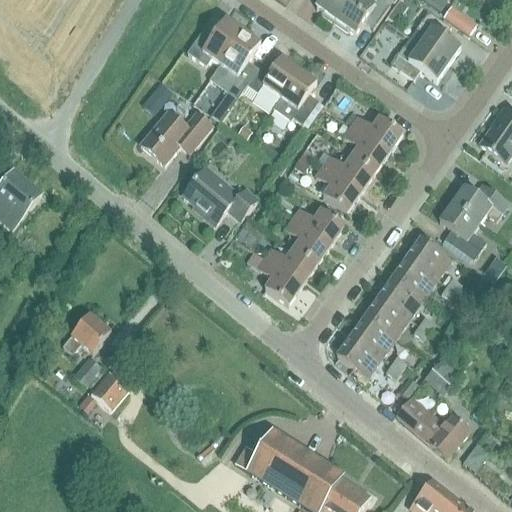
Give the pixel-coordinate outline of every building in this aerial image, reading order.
[(334,28),(353,0),(324,0),(316,13),(320,16),(319,18),(334,28)] [(368,6),(359,0),(353,0),(334,28),(348,38),(349,36),(354,40),(366,23),(376,29),(390,10),(379,2),(374,10),(368,6)] [(399,5),(388,20),(396,26),(407,10),(399,5)] [(456,14),(448,25),(469,39),(476,29),(456,14)] [(426,40),(420,49),(448,69),(460,52),(444,41),(451,32),(428,16),(416,33),(426,40)] [(203,35),(187,58),(206,71),(211,64),(220,70),(243,37),(225,24),(213,42),(203,35)] [(220,70),(209,85),(237,105),(242,97),(247,91),(258,74),(248,67),(261,49),(243,37),(220,70)] [(369,47),(361,58),(367,62),(375,51),(369,47)] [(398,58),(391,69),(413,85),(420,75),(436,87),(448,69),(420,49),(413,59),(409,56),(403,51),(398,58)] [(258,74),(247,91),(275,110),(280,103),(299,76),(281,64),(273,75),(263,68),(258,74)] [(276,111),(274,113),(291,125),(292,123),(302,130),(319,107),(308,100),(317,88),(299,76),(280,103),(275,110),(276,111)] [(159,86),(151,97),(164,107),(172,97),(159,86)] [(511,119),(504,114),(479,150),(505,168),(511,158),(511,119)] [(167,118),(140,150),(164,170),(180,152),(189,159),(212,132),(196,118),(184,132),(167,118)] [(352,118),(347,125),(352,129),(357,122),(352,118)] [(352,129),(350,132),(388,159),(402,139),(379,122),(372,132),(357,122),(352,129)] [(344,128),(338,136),(344,141),(350,132),(344,128)] [(244,129),(239,137),(246,143),(252,135),(244,129)] [(388,159),(350,132),(344,141),(343,142),(357,153),(351,162),(374,178),(388,159)] [(263,146),(259,154),(274,163),(278,156),(263,146)] [(303,157),(295,169),(302,173),(310,162),(303,157)] [(361,198),(374,178),(351,162),(344,171),(330,161),(323,171),(361,198)] [(361,198),(323,171),(316,180),(331,191),(323,202),(346,218),(361,198)] [(214,231),(228,216),(240,226),(258,205),(246,194),(240,201),(207,173),(183,201),(204,219),(202,221),(214,231)] [(0,192),(0,225),(11,235),(21,224),(41,199),(14,176),(0,192)] [(463,191),(451,209),(478,228),(485,219),(495,226),(508,209),(482,190),(475,200),(463,191)] [(471,237),(478,228),(451,209),(438,226),(451,235),(444,244),(472,265),(485,247),(471,237)] [(299,214),(292,225),(330,251),(344,231),(321,215),(314,225),(299,214)] [(330,251),(292,225),(285,235),(299,245),(293,254),(316,271),(330,251)] [(421,242),(406,263),(437,285),(451,264),(421,242)] [(302,290),(316,271),(293,254),(286,264),(272,253),(264,263),(302,290)] [(254,256),(247,267),(257,274),(264,263),(254,256)] [(302,290),(264,263),(257,274),(272,284),(265,294),(288,310),(302,290)] [(437,285),(406,263),(392,282),(423,304),(437,285)] [(489,272),(485,278),(494,285),(499,279),(489,272)] [(423,304),(392,282),(379,302),(409,324),(423,304)] [(451,282),(445,290),(455,298),(461,290),(451,282)] [(455,298),(445,290),(440,298),(450,306),(455,298)] [(409,324),(379,302),(365,321),(396,343),(409,324)] [(63,352),(73,360),(81,350),(92,360),(111,337),(90,320),(63,352)] [(396,343),(365,321),(351,341),(382,363),(396,343)] [(422,321),(416,329),(427,336),(432,328),(422,321)] [(421,344),(427,336),(416,329),(410,337),(421,344)] [(382,363),(351,341),(337,361),(367,383),(382,363)] [(394,361),(389,368),(399,375),(404,368),(394,361)] [(89,364),(73,383),(83,392),(100,373),(89,364)] [(442,399),(458,381),(440,366),(424,384),(442,399)] [(399,375),(389,368),(383,377),(393,384),(399,375)] [(127,396),(109,381),(94,399),(112,414),(127,396)] [(399,398),(408,404),(418,390),(409,384),(399,398)] [(59,420),(69,410),(55,397),(46,408),(59,420)] [(448,426),(445,423),(442,427),(413,402),(397,420),(447,463),(470,436),(452,420),(448,426)] [(246,452),(235,469),(303,511),(325,511),(342,485),(345,481),(273,435),(258,459),(246,452)] [(478,448),(464,467),(476,477),(490,457),(478,448)] [(342,485),(325,511),(365,511),(371,503),(342,485)] [(432,487),(411,511),(465,511),(432,486),(432,487)]
